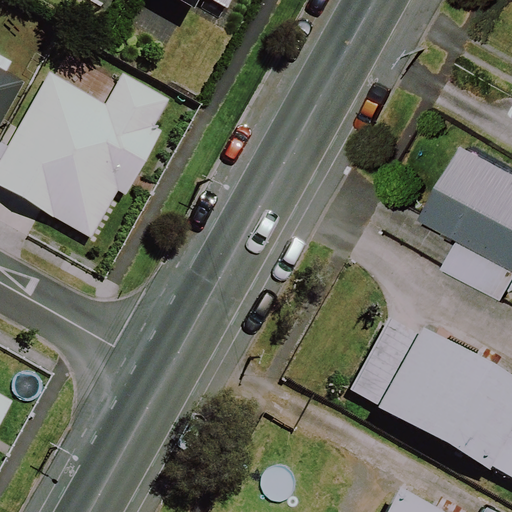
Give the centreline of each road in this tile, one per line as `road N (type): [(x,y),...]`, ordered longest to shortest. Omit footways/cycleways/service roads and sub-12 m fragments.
road 1 (secondary): [(165,378),(376,0)]
road 2 (residential): [(0,281),(165,378)]
road 3 (secondary): [(90,511),(165,378)]
